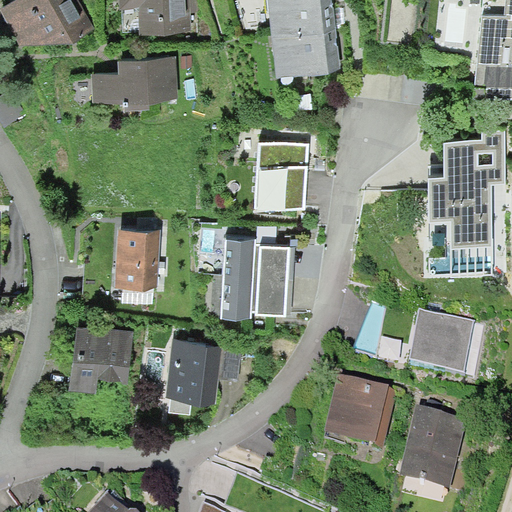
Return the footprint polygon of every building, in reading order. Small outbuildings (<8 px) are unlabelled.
[(20,0),(5,7),(23,44),(78,44),(92,32),(75,0),(20,0)] [(191,0),(123,0),(124,9),(138,8),(140,37),(193,34),(191,0)] [(334,0),(273,0),(281,77),(341,71),(334,0)] [(511,0),(505,0),(504,14),(484,13),(477,100),(511,103),(511,0)] [(190,57),(180,58),(180,68),(191,68),(190,57)] [(123,74),(94,75),(95,103),(180,99),(178,58),(123,60),(123,74)] [(8,91),(0,95),(0,122),(2,125),(23,117),(8,91)] [(484,140),(443,142),(445,178),(430,179),(432,220),(452,219),(453,246),(491,244),(489,183),(506,182),(504,131),(484,132),(484,140)] [(311,144),(263,141),(259,207),(307,209),(311,144)] [(163,232),(121,229),(117,285),(159,288),(163,232)] [(259,237),(224,236),(222,317),(257,317),(259,237)] [(292,244),(264,243),(262,312),(289,313),(292,244)] [(475,326),(419,315),(408,369),(465,379),(475,326)] [(136,334),(82,327),(72,392),(99,395),(101,378),(129,382),(136,334)] [(223,345),(173,339),(167,397),(216,403),(223,345)] [(392,395),(340,384),(328,443),(380,453),(392,395)] [(474,430),(412,415),(396,483),(458,498),(474,430)] [(302,511),(265,499),(260,511),(302,511)] [(124,511),(111,500),(99,511),(124,511)]
